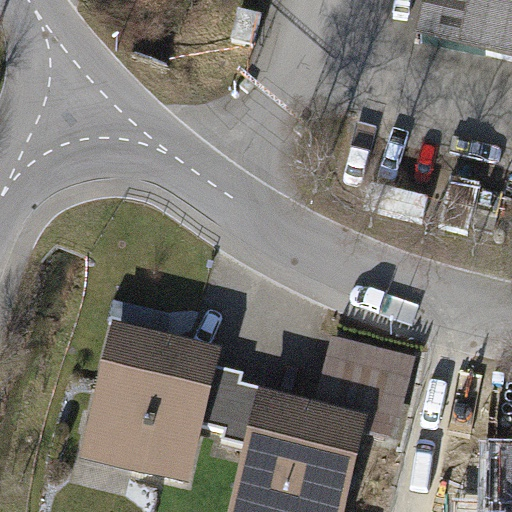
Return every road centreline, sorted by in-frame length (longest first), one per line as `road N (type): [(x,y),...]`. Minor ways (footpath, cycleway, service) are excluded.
road 1 (unclassified): [(511,313),(378,274),(296,237),(165,146),(86,71)]
road 2 (residential): [(0,193),(25,146),(86,71)]
